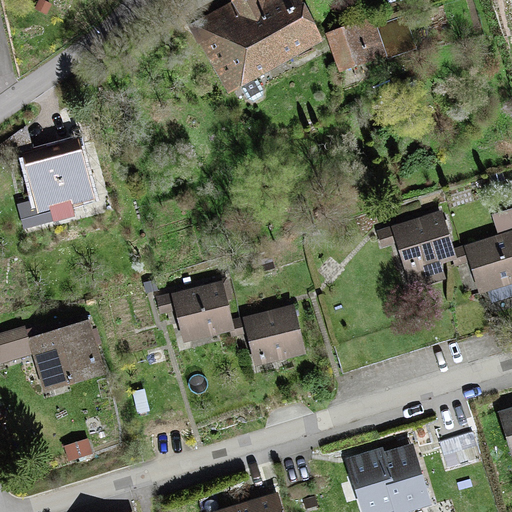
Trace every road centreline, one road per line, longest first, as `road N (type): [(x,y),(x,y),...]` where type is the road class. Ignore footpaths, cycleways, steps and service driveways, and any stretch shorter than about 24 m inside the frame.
road 1 (residential): [(511,367),(37,511)]
road 2 (residential): [(0,110),(140,0)]
